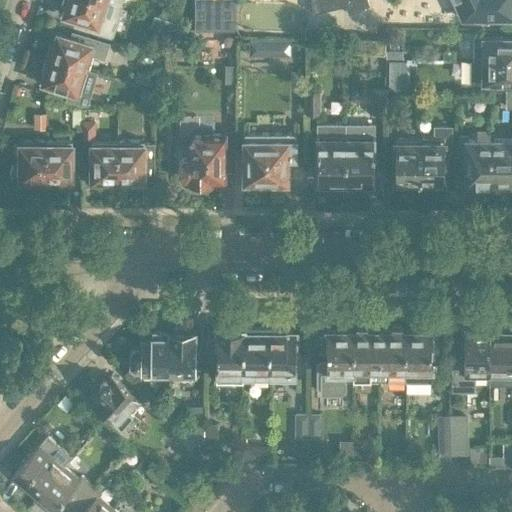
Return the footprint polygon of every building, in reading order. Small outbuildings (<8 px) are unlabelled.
[(111,34),(120,5),(105,0),(62,0),(62,3),(66,4),(64,13),(78,17),(76,23),(95,27),(94,29),(111,34)] [(234,28),(234,0),(194,0),(194,27),(234,28)] [(511,0),(311,0),(313,11),(345,3),(348,12),(369,3),(368,0),(455,0),(463,16),(511,16),(511,0)] [(178,22),(181,13),(164,8),(161,17),(178,22)] [(176,29),(178,22),(161,17),(159,27),(176,29)] [(55,41),(52,40),(51,39),(46,55),(88,68),(92,54),(104,57),(109,42),(72,31),(71,36),(57,32),(55,41)] [(225,47),(233,47),(232,31),(200,31),(200,60),(225,60),(225,47)] [(357,49),(387,50),(388,36),(357,35),(357,49)] [(511,58),(511,36),(504,37),(504,35),(473,35),(473,58),(511,58)] [(290,54),(290,40),(250,40),(250,54),(290,54)] [(88,68),(46,55),(41,71),(45,72),(43,81),(56,85),(67,88),(81,92),(88,68)] [(511,58),(473,58),(471,58),(471,81),(504,81),(504,79),(511,79),(511,58)] [(67,88),(56,85),(53,94),(64,98),(67,88)] [(319,88),(306,88),(306,112),(319,112),(319,88)] [(386,110),(386,98),(386,89),(373,89),(373,113),(386,113),(386,110)] [(421,91),(421,103),(433,103),(433,91),(421,91)] [(456,93),(456,105),(468,105),(468,93),(456,93)] [(396,100),(387,100),(387,112),(396,112),(396,100)] [(72,103),(72,124),(80,124),(81,103),(72,103)] [(93,103),(81,103),(81,127),(93,127),(93,103)] [(224,172),(224,134),(214,134),(214,123),(200,123),(201,116),(185,116),(180,120),(181,133),(186,137),(190,137),(190,155),(184,155),(179,160),(179,171),(183,175),(190,175),(189,177),(190,178),(190,179),(191,180),(192,179),(193,181),(195,182),(197,183),(199,183),(200,183),(202,183),(204,182),(205,182),(207,181),(209,179),(210,180),(211,179),(211,178),(211,174),(215,174),(216,175),(217,176),(218,176),(219,177),(220,177),(221,176),(222,176),(223,175),(223,174),(224,173),(224,172)] [(444,180),(444,151),(452,151),(452,124),(433,124),(434,136),(420,136),(420,184),(436,184),(436,180),(444,180)] [(269,131),(244,131),(244,180),(246,180),(249,183),(255,183),(258,180),(269,180),(269,131)] [(295,132),(269,131),(269,180),(272,180),(276,184),(282,184),(285,180),(288,180),(288,156),(295,156),(295,132)] [(346,133),(317,133),(317,148),(317,180),(330,181),(332,184),(346,184),(346,133)] [(374,133),(346,133),(346,184),(359,184),(361,181),(373,181),(373,148),(374,148),(374,133)] [(466,169),(466,181),(476,181),(478,183),(486,183),(488,181),(490,181),(491,138),(468,138),(468,134),(459,134),(458,152),(464,152),(464,169),(466,169)] [(396,136),(395,180),(404,180),(404,184),(420,184),(420,136),(396,136)] [(20,138),(20,141),(20,161),(13,161),(11,169),(13,178),(20,178),(20,182),(38,182),(38,177),(46,177),(46,138),(20,138)] [(72,138),(46,138),(46,177),(54,177),(54,182),(72,182),(72,138)] [(118,139),(92,138),(92,183),(110,183),(110,178),(118,178),(118,139)] [(511,138),(491,138),(490,181),(493,181),(493,184),(504,184),(504,181),(511,181),(511,138)] [(144,139),(118,139),(118,178),(126,178),(126,183),(144,183),(144,178),(154,178),(154,142),(144,142),(144,139)] [(173,330),(169,330),(168,372),(195,372),(195,330),(187,330),(187,328),(184,325),(175,325),(173,328),(173,330)] [(217,379),(244,379),(244,330),(244,328),(237,328),(236,325),(229,325),(227,328),(217,328),(217,379)] [(369,329),(367,325),(357,325),(355,329),(353,329),(353,380),(379,380),(379,329),(369,329)] [(402,325),(392,325),(390,329),(379,329),(379,380),(405,380),(405,329),(404,329),(402,325)] [(269,326),(255,326),(253,328),(253,330),(244,330),(244,379),(253,379),(253,374),(269,374),(269,326)] [(284,326),(269,326),(269,374),(269,379),(296,379),(296,330),(286,330),(286,328),(284,326)] [(489,326),(473,326),(473,330),(464,330),(464,340),(461,340),(461,357),(454,357),(454,387),(475,387),(475,373),(488,373),(489,326)] [(511,330),(506,330),(506,326),(489,326),(488,373),(488,383),(511,382),(511,330)] [(353,380),(353,329),(327,328),(327,331),(321,330),(321,346),(326,346),(326,360),(316,360),(316,386),(322,386),(322,392),(340,392),(345,388),(345,380),(353,380)] [(432,329),(405,329),(405,380),(415,380),(415,372),(432,372),(432,347),(437,347),(437,331),(432,331),(432,329)] [(169,330),(152,330),(152,338),(142,338),(142,345),(130,345),(130,364),(139,371),(168,372),(169,330)] [(130,364),(125,371),(134,377),(139,371),(130,364)] [(137,397),(116,377),(112,381),(109,379),(108,380),(106,378),(104,378),(100,382),(100,385),(88,397),(121,427),(133,413),(127,408),(137,397)] [(64,395),(59,401),(65,406),(70,400),(64,395)] [(295,437),(307,437),(307,413),(295,412),(295,437)] [(193,413),(189,432),(197,439),(198,438),(205,442),(205,423),(205,413),(193,413)] [(319,413),(307,413),(307,437),(319,437),(319,413)] [(449,413),(437,414),(438,453),(450,453),(449,413)] [(464,413),(449,413),(450,453),(464,453),(464,413)] [(218,423),(205,423),(205,442),(211,447),(218,447),(218,423)] [(189,432),(180,424),(173,432),(190,447),(197,439),(189,432)] [(38,494),(63,464),(71,455),(47,434),(42,439),(10,477),(20,485),(24,482),(38,494)] [(483,460),(483,445),(466,445),(466,461),(483,460)] [(258,446),(258,459),(267,459),(268,447),(258,446)] [(142,458),(135,465),(143,472),(149,465),(142,458)] [(51,511),(66,511),(92,482),(82,473),(79,477),(63,464),(38,494),(53,507),(50,511),(51,511)] [(92,482),(66,511),(108,511),(114,507),(99,494),(102,490),(92,482)]
